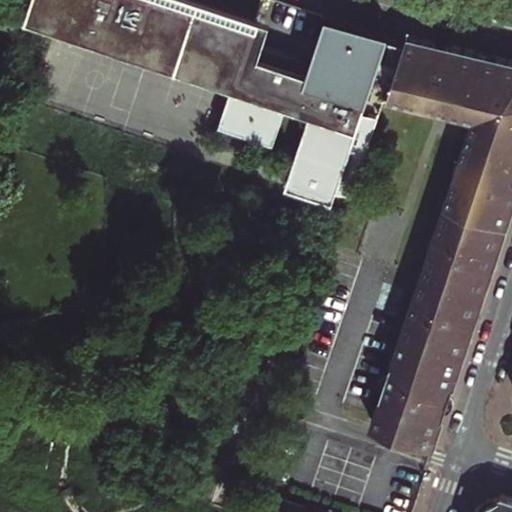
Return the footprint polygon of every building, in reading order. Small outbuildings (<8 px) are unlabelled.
[(221,81),(232,85),(219,124),(273,142),(286,103),(299,67),(303,55),(264,41),(272,19),(213,0),(31,0),(24,23),(57,34),(59,28),(64,29),(221,81)] [(299,67),(286,103),(297,107),(297,113),(299,121),(306,124),(290,172),(286,185),(334,202),(337,188),(351,193),(404,40),(388,35),(390,29),(327,11),(308,70),(299,67)] [(430,444),(434,442),(511,207),(511,58),(408,33),(387,97),(472,118),(371,421),(373,425),(430,444)] [(194,491),(230,503),(282,344),(298,349),(327,264),(309,257),(282,334),(249,324),(194,491)] [(298,511),(290,509),(294,498),(272,490),(269,501),(249,494),(242,511),(298,511)] [(511,511),(511,496),(502,493),(477,506),(474,511),(511,511)] [(290,509),(298,511),(301,511),(305,501),(294,498),(290,509)]
